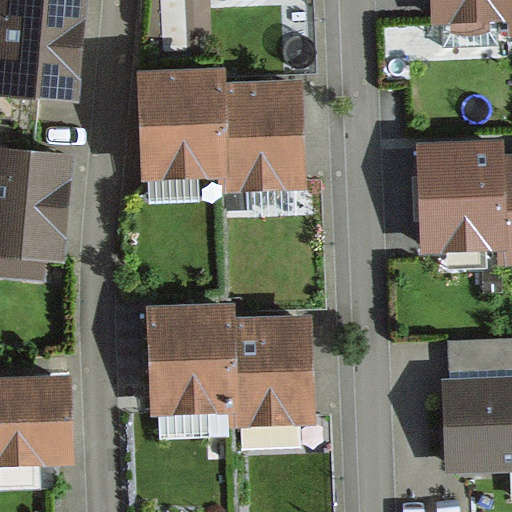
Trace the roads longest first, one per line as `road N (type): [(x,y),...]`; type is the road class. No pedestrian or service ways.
road 1 (residential): [(120,0),(98,278),(103,511)]
road 2 (residential): [(351,0),(373,511)]
